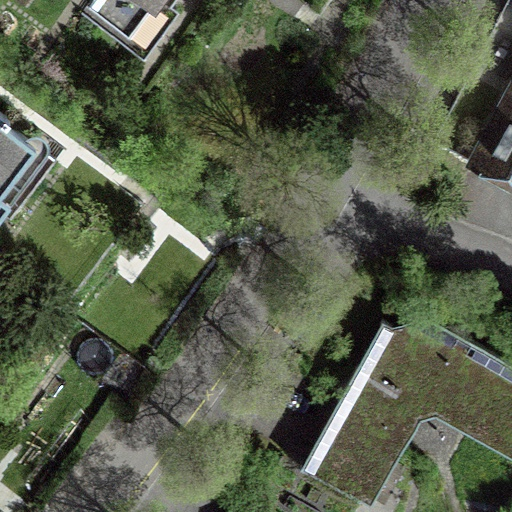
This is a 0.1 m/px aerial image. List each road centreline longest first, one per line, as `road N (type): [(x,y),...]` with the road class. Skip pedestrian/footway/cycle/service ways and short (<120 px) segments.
road 1 (residential): [(109,511),(200,395),(337,190)]
road 2 (residential): [(337,190),(436,0)]
road 3 (residential): [(337,190),(511,266)]
